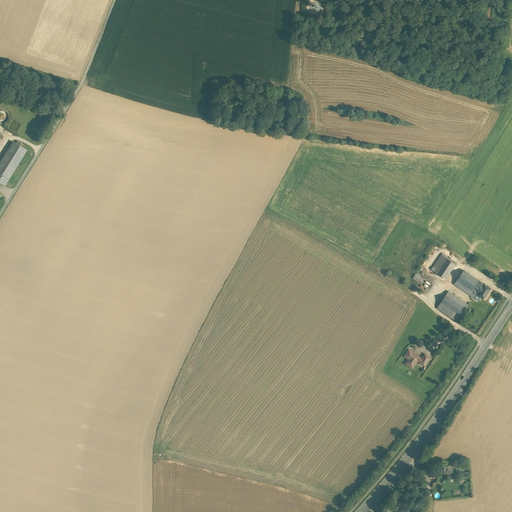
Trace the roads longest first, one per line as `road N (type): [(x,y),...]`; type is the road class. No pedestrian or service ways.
road 1 (secondary): [(511,305),(409,458),(361,511)]
road 2 (unclassified): [(0,214),(82,83),(114,0)]
